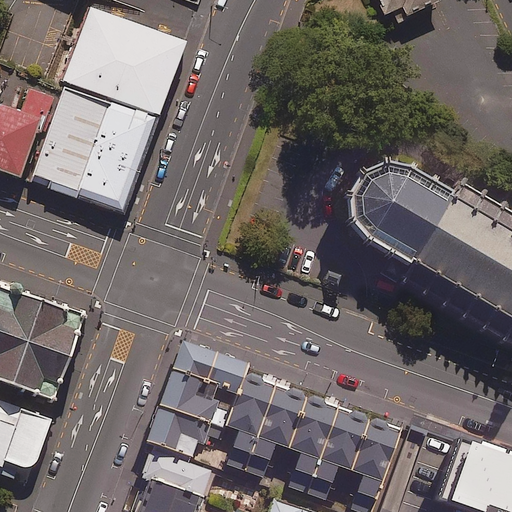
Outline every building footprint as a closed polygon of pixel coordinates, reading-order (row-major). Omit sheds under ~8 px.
[(434,0),(377,0),(382,12),(400,5),(403,13),(434,0)] [(186,38),(86,5),(61,80),(162,113),(186,38)] [(155,121),(63,91),(35,175),(127,205),(155,121)] [(43,116),(0,102),(0,165),(24,173),(43,116)] [(511,332),(511,222),(442,183),(438,191),(425,184),(405,173),(390,166),(374,167),(354,176),(345,190),(343,209),(349,227),(365,241),(400,259),(392,269),(511,332)] [(0,375),(63,397),(93,310),(0,278),(0,375)] [(413,423),(189,341),(151,446),(162,450),(139,511),(206,511),(229,453),(297,478),(284,511),(345,511),(351,497),(381,508),(413,423)] [(0,392),(4,382),(0,380),(0,455),(39,468),(59,416),(0,393),(0,392)] [(511,511),(511,453),(467,437),(446,495),(494,511),(511,511)]
